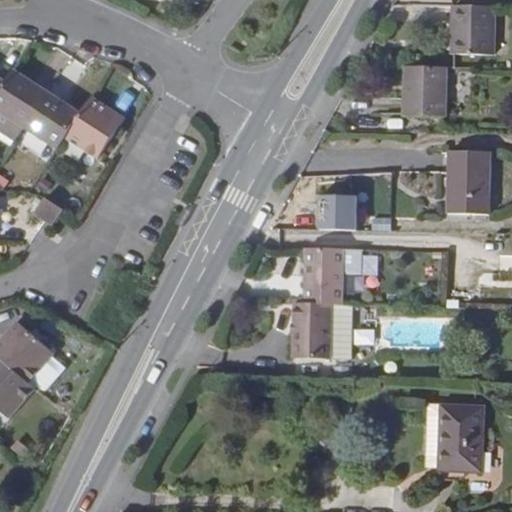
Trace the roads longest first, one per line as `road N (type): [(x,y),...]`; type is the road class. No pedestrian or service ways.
road 1 (tertiary): [(69,511),(276,123)]
road 2 (unclassified): [(0,294),(87,252),(195,67)]
road 3 (unclassified): [(51,12),(195,67)]
road 4 (tertiary): [(276,123),(347,0)]
